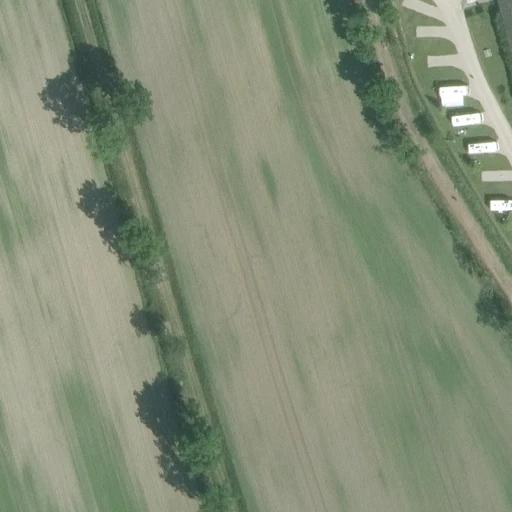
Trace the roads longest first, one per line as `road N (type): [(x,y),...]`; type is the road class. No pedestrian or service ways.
road 1 (track): [(236,511),(81,0)]
road 2 (track): [(393,89),(511,298)]
